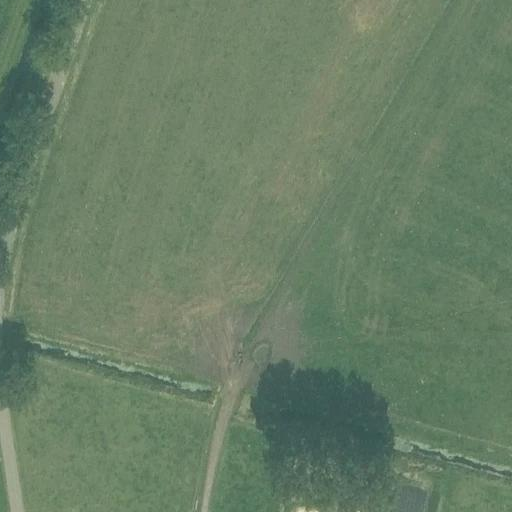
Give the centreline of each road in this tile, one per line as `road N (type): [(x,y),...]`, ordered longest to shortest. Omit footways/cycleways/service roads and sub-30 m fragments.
road 1 (unclassified): [(0,267),(87,0)]
road 2 (unclassified): [(17,511),(0,388)]
